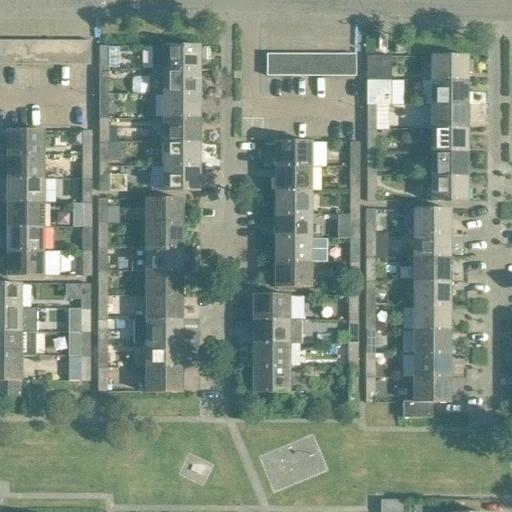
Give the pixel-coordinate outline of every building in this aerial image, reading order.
[(19,65),(19,43),(7,43),(7,65),(19,65)] [(31,65),(31,43),(19,43),(19,65),(31,65)] [(43,65),(43,43),(31,43),(31,65),(43,65)] [(55,66),(55,43),(43,43),(43,65),(55,66)] [(67,66),(67,43),(55,43),(55,66),(67,66)] [(78,66),(79,43),(67,43),(67,66),(78,66)] [(90,66),(90,43),(79,43),(78,66),(90,66)] [(108,72),(108,47),(98,47),(99,72),(108,72)] [(199,72),(200,47),(151,47),(151,71),(163,71),(163,72),(199,72)] [(278,76),(278,55),(266,55),(266,76),(278,76)] [(289,76),(289,55),(278,55),(278,76),(289,76)] [(300,76),(300,55),(289,55),(289,76),(300,76)] [(311,76),(311,55),(300,55),(300,76),(311,76)] [(323,76),(323,55),(311,55),(311,76),(323,76)] [(334,76),(334,55),(323,55),(323,76),(334,76)] [(345,76),(345,55),(334,55),(334,76),(345,76)] [(356,76),(356,55),(345,55),(345,76),(356,76)] [(391,82),(391,57),(367,57),(367,82),(391,82)] [(468,82),(468,57),(431,57),(431,82),(468,82)] [(108,96),(108,72),(99,72),(99,96),(108,96)] [(199,96),(199,72),(163,72),(163,96),(199,96)] [(391,105),(391,82),(367,82),(367,106),(376,106),(391,105)] [(468,106),(468,82),(431,82),(431,106),(468,106)] [(108,120),(108,96),(99,96),(99,120),(108,120)] [(199,120),(199,96),(163,96),(163,120),(199,120)] [(376,130),(376,106),(367,106),(367,130),(376,130)] [(468,130),(468,106),(431,106),(431,130),(468,130)] [(108,144),(108,120),(99,120),(99,144),(108,144)] [(199,144),(199,120),(163,120),(163,144),(199,144)] [(376,154),(376,130),(367,130),(367,154),(376,154)] [(468,154),(468,130),(431,130),(431,154),(468,154)] [(43,156),(43,132),(6,132),(6,156),(43,156)] [(91,156),(91,132),(82,132),(82,156),(91,156)] [(312,168),(312,143),(275,143),(275,168),(312,168)] [(360,168),(360,143),(350,143),(350,168),(360,168)] [(108,167),(108,144),(99,144),(99,168),(108,167)] [(199,168),(199,144),(163,144),(163,168),(199,168)] [(376,178),(376,154),(367,154),(367,178),(376,178)] [(468,178),(468,154),(431,154),(431,178),(468,178)] [(43,180),(43,156),(6,156),(6,180),(43,180)] [(92,180),(91,156),(82,156),(82,180),(92,180)] [(108,192),(108,167),(99,168),(99,192),(108,192)] [(199,192),(199,168),(163,168),(151,168),(151,192),(199,192)] [(312,192),(312,168),(275,168),(275,192),(312,192)] [(359,191),(360,168),(350,168),(350,191),(359,191)] [(376,202),(376,178),(367,178),(367,202),(376,202)] [(468,202),(468,178),(431,178),(431,202),(468,202)] [(43,204),(43,180),(6,180),(7,204),(43,204)] [(92,204),(92,180),(82,180),(83,204),(92,204)] [(359,215),(359,191),(350,191),(350,215),(359,215)] [(312,215),(312,192),(275,192),(275,215),(312,215)] [(98,200),(98,225),(107,225),(107,200),(98,200)] [(146,200),(146,225),(182,225),(182,200),(146,200)] [(43,228),(43,204),(7,204),(7,228),(43,228)] [(92,228),(92,204),(83,204),(83,228),(92,228)] [(365,210),(365,235),(375,235),(375,210),(365,210)] [(450,235),(450,210),(414,210),(414,235),(450,235)] [(312,239),(312,215),(275,215),(275,239),(312,239)] [(359,239),(359,215),(350,215),(350,239),(359,239)] [(107,249),(107,225),(98,225),(98,249),(107,249)] [(182,249),(182,225),(146,225),(146,249),(182,249)] [(43,252),(43,228),(7,228),(7,253),(43,252)] [(92,252),(92,228),(83,228),(83,252),(92,252)] [(375,259),(375,235),(365,235),(365,259),(375,259)] [(450,259),(450,235),(414,235),(414,259),(450,259)] [(312,263),(312,239),(275,239),(275,263),(312,263)] [(359,263),(359,239),(350,239),(350,263),(359,263)] [(107,273),(107,249),(98,249),(98,273),(107,273)] [(182,273),(182,249),(146,249),(132,249),(132,273),(146,273),(182,273)] [(44,277),(43,252),(7,253),(7,277),(44,277)] [(93,277),(92,252),(83,252),(83,277),(93,277)] [(375,283),(375,259),(365,259),(365,283),(375,283)] [(450,283),(450,259),(414,259),(414,283),(450,283)] [(312,288),(312,263),(275,263),(275,287),(312,288)] [(359,288),(359,263),(350,263),(350,288),(359,288)] [(107,297),(107,273),(98,273),(98,297),(107,297)] [(182,297),(182,273),(146,273),(146,297),(182,297)] [(375,307),(375,283),(365,283),(365,307),(375,307)] [(450,307),(450,283),(414,283),(414,307),(450,307)] [(0,309),(21,310),(21,285),(0,285),(0,309)] [(91,285),(81,285),(81,310),(91,310),(91,285)] [(290,296),(258,296),(253,296),(253,321),(301,321),(301,320),(290,320),(290,296)] [(107,321),(107,297),(98,297),(98,321),(107,321)] [(182,321),(182,297),(146,297),(146,320),(146,321),(182,321)] [(358,297),(348,297),(349,321),(358,321),(358,297)] [(375,331),(375,307),(365,307),(365,331),(375,331)] [(450,331),(450,307),(414,307),(413,331),(450,331)] [(0,309),(0,333),(36,334),(36,310),(21,310),(0,309)] [(91,333),(91,310),(81,310),(81,333),(91,333)] [(182,345),(182,321),(146,321),(146,320),(133,320),(133,345),(146,345),(182,345)] [(107,345),(107,321),(98,321),(98,345),(107,345)] [(301,344),(301,321),(253,321),(253,345),(290,345),(290,344),(301,344)] [(358,345),(358,321),(349,321),(349,345),(358,345)] [(375,355),(375,331),(365,331),(365,355),(375,355)] [(450,355),(450,331),(413,331),(413,355),(450,355)] [(0,333),(0,357),(21,357),(36,357),(36,334),(0,333)] [(91,357),(91,333),(81,333),(81,357),(91,357)] [(107,369),(107,345),(98,345),(98,369),(107,369)] [(182,369),(182,345),(146,345),(146,369),(182,369)] [(290,369),(290,345),(253,345),(253,369),(290,369)] [(358,369),(358,345),(349,345),(349,369),(358,369)] [(63,350),(47,350),(47,363),(64,362),(63,350)] [(375,379),(375,355),(365,355),(365,379),(375,379)] [(450,379),(450,355),(413,355),(413,379),(450,379)] [(21,382),(21,357),(0,357),(0,397),(20,398),(20,382),(21,382)] [(91,382),(91,357),(81,357),(81,382),(91,382)] [(107,393),(107,369),(98,369),(99,393),(107,393)] [(182,394),(182,369),(146,369),(146,394),(182,394)] [(290,394),(290,369),(253,369),(253,394),(290,394)] [(358,394),(358,369),(349,369),(349,394),(358,394)] [(375,403),(375,379),(365,379),(365,403),(375,403)] [(450,403),(450,379),(413,379),(413,403),(402,403),(402,419),(432,419),(432,403),(450,403)]
